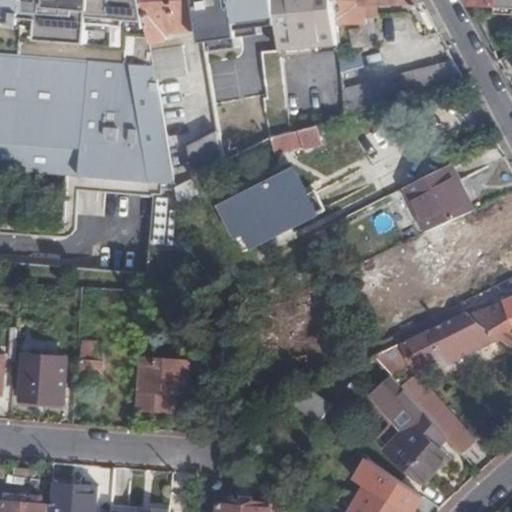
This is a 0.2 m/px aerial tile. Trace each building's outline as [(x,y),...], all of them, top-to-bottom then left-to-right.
[(0,0),(0,171),(176,183),(159,81),(146,0),(0,0)] [(146,0),(159,81),(188,77),(184,48),(171,50),(169,36),(181,34),(203,31),(198,0),(146,0)] [(198,0),(203,31),(204,40),(247,36),(247,29),(286,25),(283,0),(198,0)] [(289,49),(341,45),(339,26),(339,24),(336,0),(283,0),(286,25),(289,49)] [(336,0),(339,24),(339,26),(366,25),(366,19),(377,18),(377,5),(424,2),(422,0),(336,0)] [(496,8),(511,9),(511,0),(467,0),(471,6),(496,7),(496,8)] [(181,34),(169,36),(171,50),(184,48),(181,34)] [(288,120),(285,49),(266,50),(268,121),(288,120)] [(456,62),(346,92),(349,119),(469,87),(456,62)] [(324,144),(320,126),(298,132),(275,138),(277,153),(307,146),(308,148),(324,144)] [(189,147),(194,178),(197,176),(223,163),(221,151),(218,131),(189,147)] [(237,146),(221,151),(223,163),(239,155),(237,146)] [(453,221),(472,211),(458,182),(450,167),(407,188),(430,233),(453,221)] [(295,172),(225,208),(246,253),(326,213),(316,192),(306,197),(295,172)] [(203,190),(197,176),(194,178),(177,186),(179,202),(203,190)] [(471,255),(453,221),(430,233),(416,239),(434,274),(471,255)] [(143,297),(121,295),(118,336),(140,338),(143,297)] [(511,297),(473,316),(499,337),(505,342),(511,338),(511,297)] [(402,346),(410,360),(411,362),(438,349),(446,364),(499,337),(473,316),(468,313),(402,346)] [(106,346),(85,345),(81,395),(95,395),(103,396),(106,364),(104,364),(106,346)] [(393,375),(399,370),(410,360),(402,346),(388,353),(378,358),(393,375)] [(7,378),(9,356),(0,355),(0,397),(2,377),(7,378)] [(69,361),(27,358),(23,402),(44,404),(65,405),(69,361)] [(195,365),(143,360),(140,394),(143,394),(142,411),(164,413),(175,414),(177,396),(192,397),(195,365)] [(423,395),(399,370),(393,375),(422,408),(435,397),(429,390),(423,395)] [(334,408),(312,391),(288,402),(321,426),(334,408)] [(435,397),(422,408),(424,410),(450,439),(464,455),(477,443),(435,397)] [(414,440),(397,459),(424,484),(451,454),(442,446),(450,439),(424,410),(412,424),(421,432),(414,440)] [(390,453),(397,459),(414,440),(407,435),(390,453)] [(366,487),(351,511),(419,511),(416,510),(423,499),(370,460),(357,481),(366,487)] [(297,475),(292,483),(325,502),(330,495),(297,475)] [(82,488),(57,486),(55,511),(97,511),(99,489),(82,488)]
